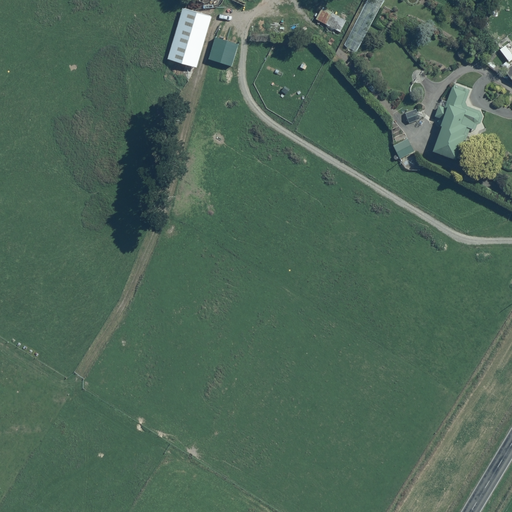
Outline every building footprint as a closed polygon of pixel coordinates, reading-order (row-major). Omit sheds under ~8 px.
[(368,0),(355,24),(347,43),(345,46),(357,53),(385,0),(368,0)] [(215,16),(184,7),(169,59),(200,68),(215,16)] [(347,43),(355,24),(324,8),(317,19),(327,25),(324,31),(347,43)] [(241,44),(217,37),(210,60),(235,67),(241,44)] [(435,151),(459,160),(471,128),(477,130),(484,112),(468,106),(474,90),(456,83),(447,106),(442,104),(437,117),(447,120),(435,151)] [(420,108),(407,113),(410,122),(423,117),(420,108)] [(409,139),(395,146),(402,160),(416,153),(409,139)]
